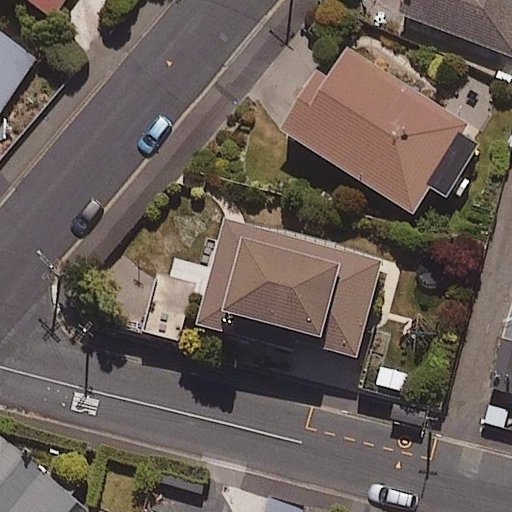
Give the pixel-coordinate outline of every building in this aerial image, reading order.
[(21,0),(51,19),(63,0),(21,0)] [(511,0),(402,0),(397,17),(511,56),(511,0)] [(0,32),(0,112),(37,56),(0,32)] [(466,125),(347,52),(327,85),(313,76),(278,133),(413,214),(428,190),(445,200),(480,143),(462,132),(466,125)] [(382,260),(220,214),(189,326),(290,354),(294,340),(355,356),(382,260)] [(511,289),(484,389),(511,396),(511,289)] [(45,482),(0,443),(0,511),(77,511),(59,496),(66,487),(52,475),(45,482)] [(302,511),(303,509),(269,500),(265,511),(302,511)]
